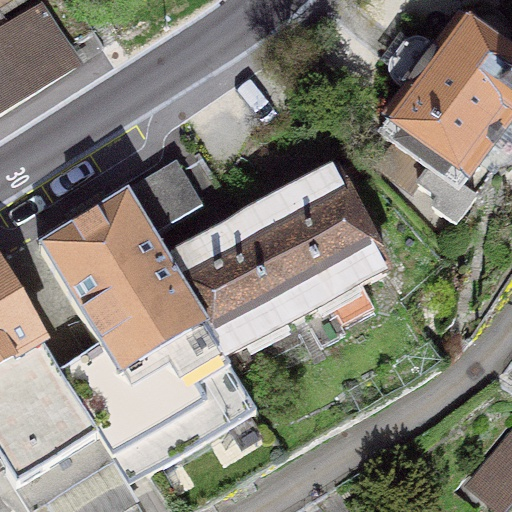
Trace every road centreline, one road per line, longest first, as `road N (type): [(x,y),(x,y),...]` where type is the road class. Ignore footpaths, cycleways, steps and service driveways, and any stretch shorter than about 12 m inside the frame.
road 1 (residential): [(511,318),(484,364),(445,395),(254,511)]
road 2 (tertiary): [(267,0),(139,91),(0,173)]
